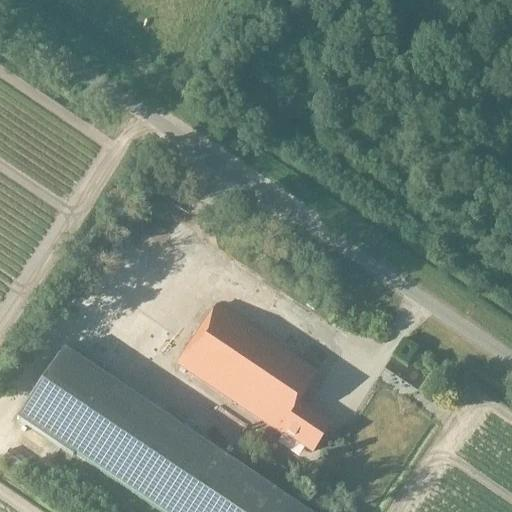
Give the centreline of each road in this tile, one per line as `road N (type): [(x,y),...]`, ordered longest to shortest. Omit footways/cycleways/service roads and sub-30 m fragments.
road 1 (unclassified): [(511,361),(0,17)]
road 2 (track): [(180,139),(216,79),(245,84),(511,290)]
road 3 (track): [(437,0),(465,70),(511,130)]
